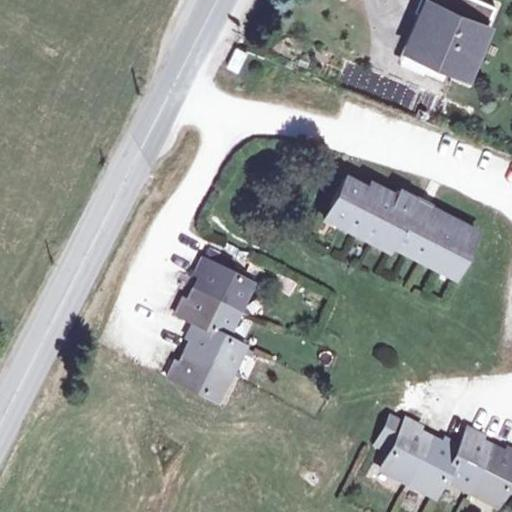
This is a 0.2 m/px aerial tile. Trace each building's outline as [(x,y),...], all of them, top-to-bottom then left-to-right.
[(430,0),(424,17),(411,49),(468,72),(494,7),(477,0),(430,0)] [(430,0),(420,0),(415,13),(424,17),(430,0)] [(244,55),(233,48),(222,68),(233,74),(244,55)] [(366,191),(344,179),(326,214),(389,247),(392,242),(454,275),(474,236),(429,212),(431,209),(397,192),(394,199),(369,186),(366,191)] [(171,314),(189,324),(221,340),(249,286),(198,260),(191,274),(197,278),(185,302),(178,299),(171,314)] [(221,340),(189,324),(182,338),(188,341),(174,367),(168,364),(161,379),(212,404),(239,350),(221,340)] [(392,424),(379,418),(365,446),(378,453),(392,424)] [(498,488),(511,461),(511,458),(511,454),(502,449),(499,456),(469,441),(472,434),(461,429),(452,448),(438,441),(434,448),(404,433),(408,427),(395,420),(392,424),(378,453),(370,471),(425,498),(436,480),(488,506),(498,488)] [(511,492),(511,461),(498,488),(511,494),(511,492)]
